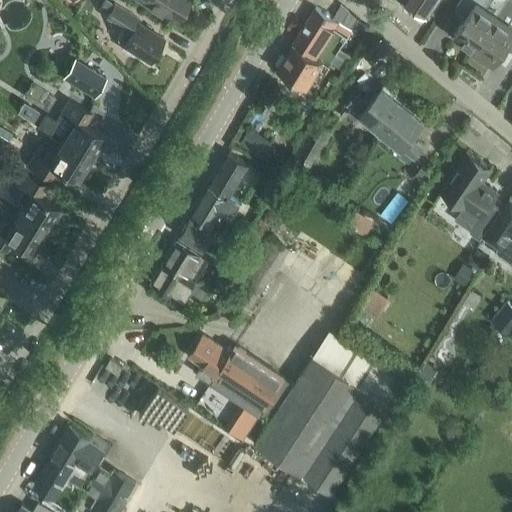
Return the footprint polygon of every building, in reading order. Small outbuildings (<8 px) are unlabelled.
[(103,0),(99,7),(108,13),(114,4),(107,0),(103,0)] [(142,0),(175,20),(187,0),(142,0)] [(406,0),(427,14),(437,0),(406,0)] [(468,13),(455,33),(462,38),(460,41),(470,48),(472,45),(475,47),(506,0),(461,0),(457,5),(468,13)] [(511,0),(506,0),(475,47),(478,49),(476,52),(486,59),(488,56),(495,61),(509,41),(511,42),(511,0)] [(130,31),(123,42),(123,43),(121,47),(133,54),(135,50),(150,60),(164,38),(138,21),(140,17),(116,1),(114,4),(108,13),(106,15),(130,31)] [(317,5),(294,41),(329,63),(352,27),(358,17),(348,11),(340,6),(334,16),(329,13),(330,11),(328,10),(327,12),(317,5)] [(331,64),(329,63),(294,41),(278,66),(307,85),(318,67),(326,72),(331,64)] [(74,56),(62,76),(93,96),(105,76),(74,56)] [(381,130),(405,101),(395,93),(397,90),(385,81),(369,101),(356,91),(347,103),(381,130)] [(37,124),(62,139),(92,157),(105,135),(86,123),(92,112),(69,98),(56,118),(45,111),(37,124)] [(405,101),(381,130),(414,157),(424,145),(412,136),(428,116),(417,106),(415,109),(405,101)] [(24,102),(18,111),(29,118),(35,108),(24,102)] [(312,164),(331,131),(316,122),(296,155),(312,164)] [(12,132),(0,125),(0,141),(4,144),(12,132)] [(240,143),(264,157),(273,140),(250,126),(240,143)] [(92,157),(62,139),(55,150),(41,141),(28,164),(51,178),(58,168),(78,180),(92,157)] [(470,151),(443,189),(466,205),(467,203),(482,214),(470,231),(480,238),(502,208),(492,201),(498,191),(482,180),(492,166),(470,151)] [(228,152),(210,183),(227,193),(228,191),(229,192),(246,162),(228,152)] [(422,167),(415,176),(423,183),(431,174),(422,167)] [(17,212),(46,230),(60,207),(40,195),(47,185),(23,170),(9,192),(23,201),(17,212)] [(210,183),(209,184),(192,213),(222,230),(231,214),(240,199),(229,192),(228,191),(227,193),(210,183)] [(511,198),(484,237),(498,247),(495,251),(511,263),(511,198)] [(46,230),(17,212),(10,223),(0,216),(0,246),(6,251),(13,240),(33,252),(46,230)] [(214,230),(190,217),(190,216),(180,233),(204,247),(214,230)] [(268,234),(220,308),(236,319),(285,245),(268,234)] [(210,255),(179,237),(166,258),(197,276),(210,255)] [(166,258),(152,280),(183,299),(188,292),(201,300),(207,289),(198,284),(199,281),(195,279),(197,276),(166,258)] [(373,287),(362,306),(378,315),(389,297),(373,287)] [(211,300),(199,301),(199,312),(211,311),(211,300)] [(511,304),(507,300),(492,317),(510,332),(511,329),(511,304)] [(204,333),(204,334),(190,353),(203,362),(201,365),(200,365),(198,367),(199,367),(197,371),(260,412),(262,408),(265,410),(266,408),(264,406),(265,405),(275,411),(255,441),(331,491),(390,403),(314,352),(294,382),(236,343),(231,351),(204,333)] [(123,364),(111,357),(106,365),(119,372),(123,364)] [(425,362),(418,372),(428,379),(435,368),(425,362)] [(35,482),(56,495),(73,467),(72,466),(86,475),(103,446),(90,438),(91,436),(70,423),(35,482)] [(121,506),(135,482),(136,481),(113,468),(111,472),(100,465),(86,488),(97,495),(92,504),(106,511),(124,511),(126,509),(121,506)] [(32,509),(22,503),(16,511),(59,511),(39,499),(32,509)]
